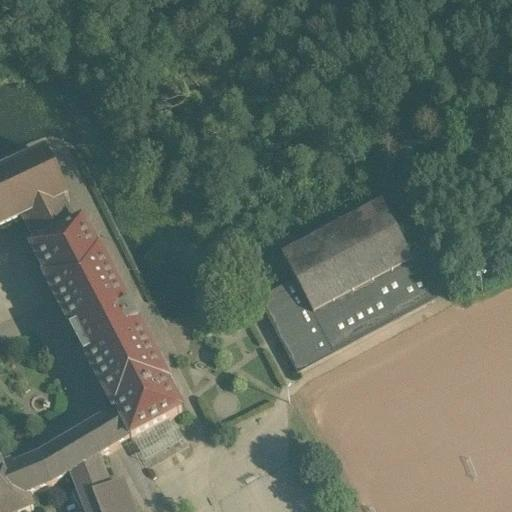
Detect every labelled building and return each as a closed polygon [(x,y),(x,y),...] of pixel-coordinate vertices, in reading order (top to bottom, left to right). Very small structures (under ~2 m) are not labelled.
[(47,157),(0,178),(0,235),(23,224),(39,254),(78,233),(63,206),(69,203),(47,157)] [(342,230),(324,240),(323,239),(322,240),(323,241),(304,250),(304,249),(303,250),(303,251),(285,261),(284,260),(283,261),(295,285),(259,304),(295,373),(433,300),(415,266),(414,266),(382,208),(381,209),(381,210),(363,219),(362,218),(361,219),(362,220),(343,230),(343,229),(342,229),(342,230)] [(170,389),(101,258),(98,260),(83,230),(78,233),(39,254),(34,256),(48,286),(47,286),(75,339),(74,340),(87,365),(88,364),(116,417),(118,416),(124,429),(132,445),(152,435),(179,421),(183,419),(168,390),(170,389)] [(179,421),(152,435),(159,449),(164,461),(192,447),(179,421)] [(124,429),(40,462),(49,493),(52,492),(72,481),(73,483),(102,472),(114,467),(122,462),(138,457),(132,445),(124,429)] [(152,435),(132,445),(138,457),(159,449),(152,435)] [(40,462),(14,472),(12,466),(3,470),(15,506),(29,501),(49,493),(40,462)] [(0,511),(33,511),(29,501),(15,506),(3,470),(2,469),(0,469),(0,511)] [(111,494),(102,472),(73,483),(84,511),(131,511),(123,491),(125,490),(124,489),(111,494)]
